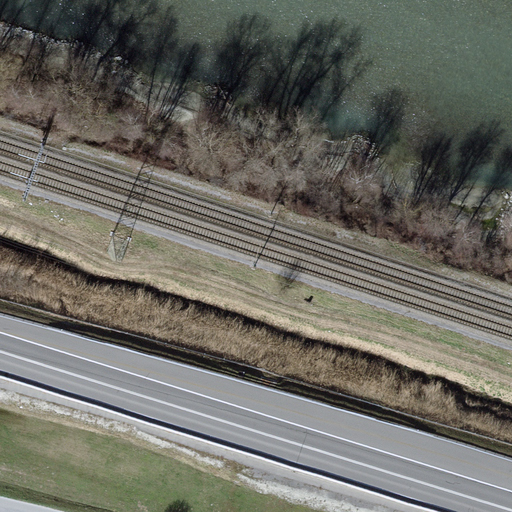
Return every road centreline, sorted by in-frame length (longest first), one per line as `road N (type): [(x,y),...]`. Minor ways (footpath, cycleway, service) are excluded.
road 1 (motorway): [(511,510),(41,364)]
road 2 (motorway): [(0,439),(250,511)]
